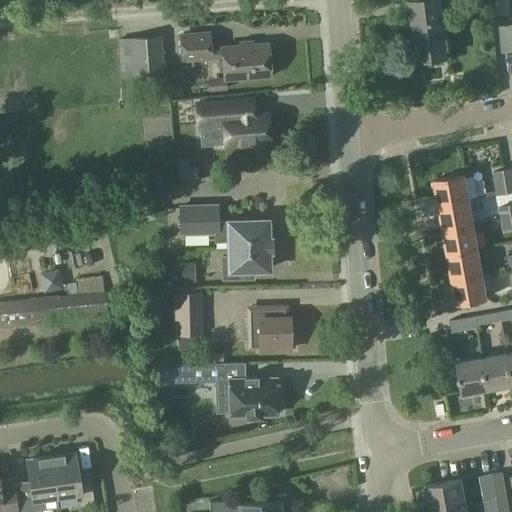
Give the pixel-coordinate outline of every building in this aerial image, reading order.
[(448,56),(440,0),(408,0),(411,23),(414,22),(419,59),(448,56)] [(472,0),(459,0),(461,13),(474,12),(472,0)] [(503,52),(511,50),(511,24),(500,25),(503,52)] [(179,33),(181,62),(222,58),(224,78),(270,75),(267,42),(236,45),(221,47),(221,45),(211,46),(210,30),(179,33)] [(161,71),(158,34),(129,36),(132,73),(161,71)] [(253,114),(252,100),(196,104),(198,124),(223,122),(225,145),(239,144),(240,146),(253,145),(253,143),(269,141),(266,113),(253,114)] [(176,159),(177,180),(190,180),(190,179),(189,166),(189,158),(176,159)] [(508,192),(504,169),(493,171),(497,194),(508,192)] [(439,204),(469,198),(465,173),(434,179),(439,204)] [(443,228),(474,223),(469,198),(439,204),(443,228)] [(511,203),(499,206),(501,218),(511,216),(511,203)] [(228,248),(269,247),(269,240),(270,240),(270,237),(267,238),(267,219),(227,220),(227,221),(216,222),(216,205),(180,206),(181,232),(215,232),(215,240),(227,240),(228,248)] [(503,230),(511,228),(511,216),(501,218),(503,230)] [(448,253),(478,248),(474,223),(443,228),(448,253)] [(480,245),(481,256),(499,255),(499,244),(480,245)] [(228,248),(228,256),(222,256),(222,278),(252,277),(252,269),(268,269),(268,250),(271,250),(271,248),(269,248),(269,247),(228,248)] [(452,278),(482,272),(478,248),(448,253),(452,278)] [(167,258),(168,282),(189,281),(188,257),(167,258)] [(482,272),(452,278),(457,303),(487,297),(482,272)] [(0,323),(106,312),(104,290),(0,300),(0,323)] [(176,293),(177,333),(201,333),(200,293),(176,293)] [(290,341),(290,338),(293,338),(293,326),(290,326),(290,317),(286,317),(285,307),(273,307),(273,309),(264,310),(264,307),(258,307),(258,317),(248,318),(249,347),(259,347),(259,350),(275,349),(275,342),(290,341)] [(511,308),(499,311),(501,320),(511,318),(511,308)] [(499,311),(476,315),(477,324),(501,320),(499,311)] [(476,315),(449,320),(451,331),(451,332),(478,327),(477,324),(476,315)] [(446,332),(434,334),(438,354),(439,357),(451,354),(446,332)] [(487,388),(511,383),(511,382),(507,352),(482,357),(487,388)] [(462,393),(487,388),(482,357),(457,361),(462,393)] [(189,363),(190,381),(218,380),(219,392),(216,392),(217,411),(229,411),(229,415),(246,414),(246,416),(260,415),(260,414),(277,413),(277,410),(281,410),(281,395),(277,396),(276,377),(257,378),(257,376),(245,376),(245,378),(224,379),(223,363),(189,363)] [(175,442),(192,442),(192,430),(175,430),(175,442)] [(50,456),(56,497),(80,494),(82,506),(94,504),(89,471),(78,473),(75,453),(50,456)] [(56,497),(50,456),(26,460),(32,500),(17,502),(18,511),(27,511),(43,510),(41,499),(56,497)] [(497,497),(507,496),(502,471),(493,473),(497,497)] [(431,510),(466,503),(462,478),(427,485),(431,510)] [(0,511),(18,511),(17,502),(14,486),(0,487),(0,511)] [(286,511),(285,494),(287,494),(287,493),(276,494),(276,496),(261,497),(261,498),(262,498),(262,500),(239,502),(240,506),(234,507),(233,499),(209,501),(210,511),(286,511)] [(499,511),(509,511),(507,496),(497,497),(499,511)] [(431,511),(467,511),(466,503),(431,510),(431,511)]
